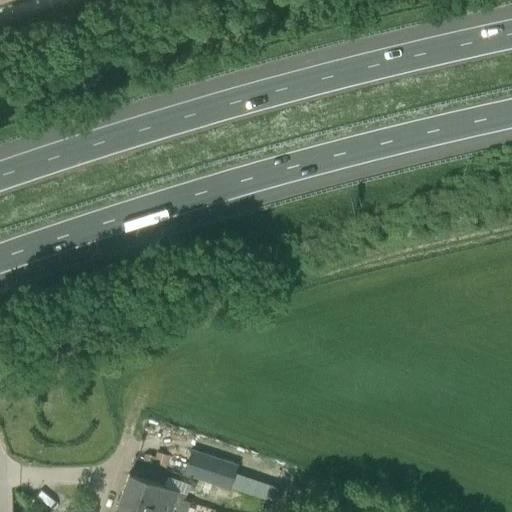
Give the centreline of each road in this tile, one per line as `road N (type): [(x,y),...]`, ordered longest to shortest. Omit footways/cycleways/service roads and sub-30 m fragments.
road 1 (motorway): [(0,261),(238,184),(511,115)]
road 2 (motorway): [(511,31),(369,64),(0,174)]
